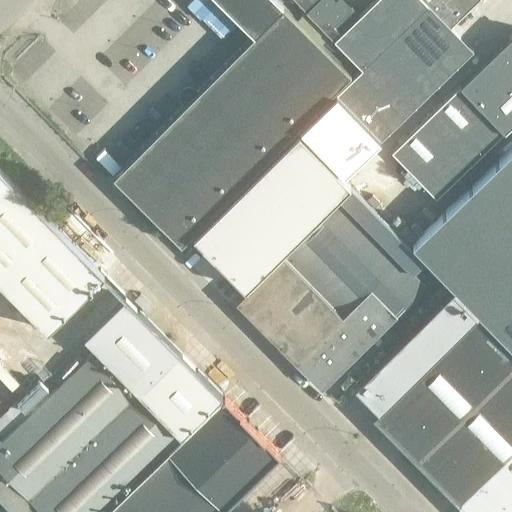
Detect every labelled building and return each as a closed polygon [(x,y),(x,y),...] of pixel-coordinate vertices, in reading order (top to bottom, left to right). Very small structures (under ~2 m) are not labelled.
[(113,176),(122,185),(181,244),(350,74),(276,0),(221,0),(255,33),(113,176)] [(295,0),(306,11),(317,0),(295,0)] [(333,39),(359,14),(345,0),(317,0),(306,11),(334,39),(333,39)] [(334,39),(333,40),(361,68),(353,76),(335,93),(380,139),(472,50),(450,27),(460,18),(469,27),(490,7),(483,0),(374,0),(359,15),(359,14),(333,39),(334,39)] [(436,197),(511,123),(511,34),(391,151),(436,197)] [(245,287),(349,184),(297,132),(193,234),(245,287)] [(511,263),(511,146),(412,243),(470,303),(511,263)] [(0,283),(47,331),(104,275),(0,169),(0,283)] [(408,244),(398,232),(349,184),(337,196),(340,199),(412,272),(423,260),(408,244)] [(321,386),(424,285),(340,199),(283,255),(237,301),(321,386)] [(408,244),(416,237),(406,225),(398,232),(408,244)] [(511,263),(470,303),(511,346),(511,263)] [(511,511),(511,348),(452,287),(353,384),(378,410),(372,416),(467,511),(511,511)] [(0,500),(11,511),(100,511),(222,394),(125,294),(84,335),(96,348),(0,440),(0,500)] [(227,511),(223,508),(280,453),(224,396),(104,511),(227,511)]
